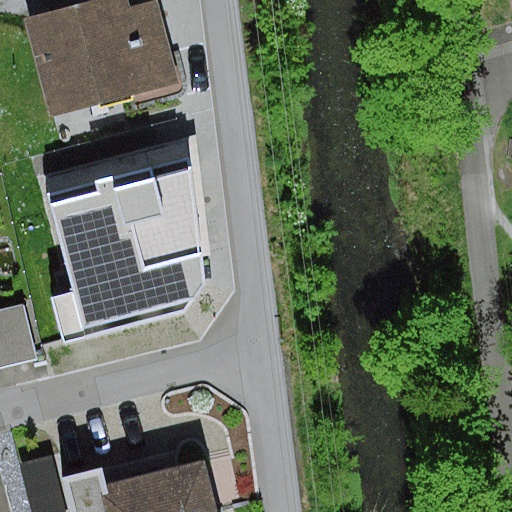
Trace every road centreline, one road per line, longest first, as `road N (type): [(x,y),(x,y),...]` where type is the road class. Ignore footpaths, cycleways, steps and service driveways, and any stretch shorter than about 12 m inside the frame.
road 1 (track): [(503,511),(470,155),(479,89),(511,51)]
road 2 (residential): [(264,350),(220,0)]
road 3 (residential): [(264,350),(0,411)]
road 4 (residential): [(283,511),(264,350)]
